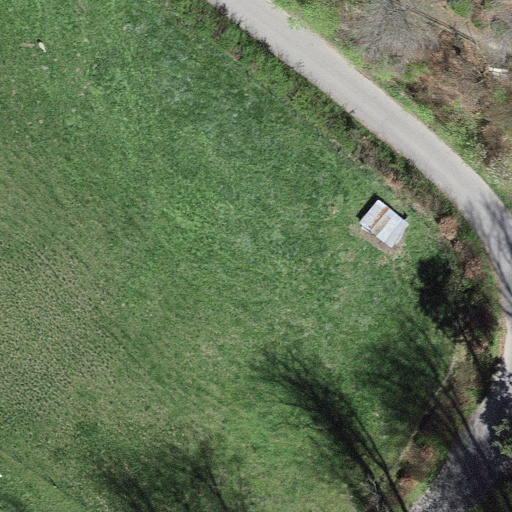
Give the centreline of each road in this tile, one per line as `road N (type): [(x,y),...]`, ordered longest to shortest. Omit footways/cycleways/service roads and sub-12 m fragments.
road 1 (unclassified): [(511,259),(477,203),(428,152),(242,0)]
road 2 (unclassified): [(437,511),(471,479),(511,394)]
